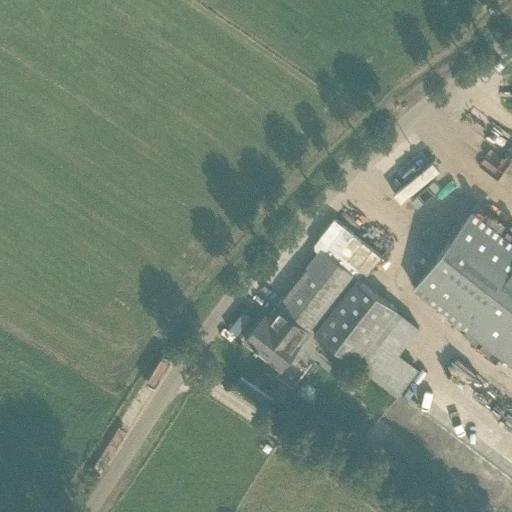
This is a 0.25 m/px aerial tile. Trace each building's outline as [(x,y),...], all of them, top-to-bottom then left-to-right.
[(429,176),(443,184),(448,175),(435,167),(429,176)] [(424,186),(418,195),(437,209),(444,200),(424,186)] [(511,241),(471,210),(412,286),(511,363),(511,241)] [(320,248),(361,280),(381,254),(335,218),(315,243),(315,248),(318,250),(320,248)] [(355,360),(396,307),(320,248),(267,316),(264,313),(244,339),(281,368),(313,328),(355,360)] [(350,431),(342,443),(360,454),(368,442),(350,431)]
